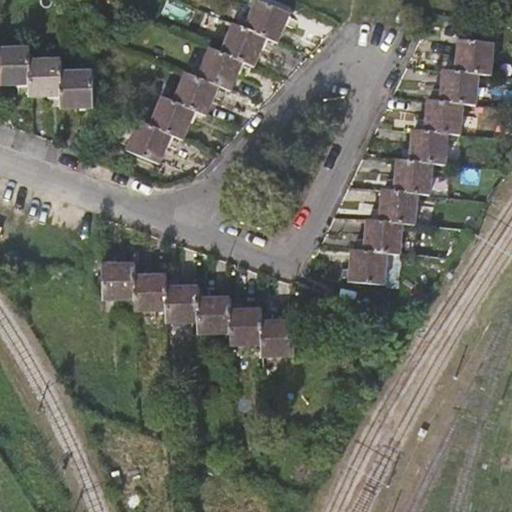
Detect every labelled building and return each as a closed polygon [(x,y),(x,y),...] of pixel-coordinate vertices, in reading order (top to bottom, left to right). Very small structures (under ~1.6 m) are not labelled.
[(262,13),(248,41),(268,51),(281,56),(293,28),(262,13)] [(449,68),(475,71),(484,72),(488,40),(455,36),(449,68)] [(257,76),(268,51),(248,41),(237,37),(227,61),(249,71),(257,76)] [(0,80),(11,81),(12,57),(11,49),(0,47),(0,80)] [(44,91),(44,68),(43,59),(12,57),(11,81),(11,91),(44,91)] [(234,101),(249,71),(227,61),(216,57),(204,87),(226,97),(234,101)] [(441,67),(437,98),(459,101),(472,102),(475,71),(449,68),(441,67)] [(76,102),(79,79),(79,69),(44,68),(44,91),(44,101),(76,102)] [(79,79),(76,102),(76,111),(108,113),(108,80),(79,79)] [(214,124),(226,97),(204,87),(192,80),(179,108),(204,121),(214,124)] [(425,97),(421,128),(442,131),(457,132),(459,101),(437,98),(425,97)] [(191,150),(204,121),(179,108),(167,103),(154,133),(181,146),(191,150)] [(410,127),(407,158),(427,162),(438,162),(442,131),(421,128),(410,127)] [(145,128),(133,156),(169,172),(181,146),(154,133),(145,128)] [(395,157),(391,186),(412,190),(423,191),(427,162),(407,158),(395,157)] [(377,186),(372,219),(397,223),(410,223),(412,190),(391,186),(377,186)] [(397,223),(372,219),(360,218),(355,249),(380,253),(393,254),(397,223)] [(376,281),(380,253),(355,249),(344,248),(341,277),(376,281)] [(108,277),(108,305),(135,305),(134,281),(134,271),(107,271),(108,277)] [(108,277),(82,277),(83,305),(108,305),(108,277)] [(167,280),(134,281),(135,305),(136,316),(168,316),(168,295),(167,280)] [(168,330),(200,331),(199,305),(199,293),(168,295),(168,316),(168,330)] [(199,340),(235,340),(234,315),(233,304),(199,305),(200,331),(199,340)] [(236,350),(266,350),(265,323),(264,316),(234,315),(235,340),(236,350)] [(296,360),(297,323),(265,323),(266,350),(266,362),(296,360)]
